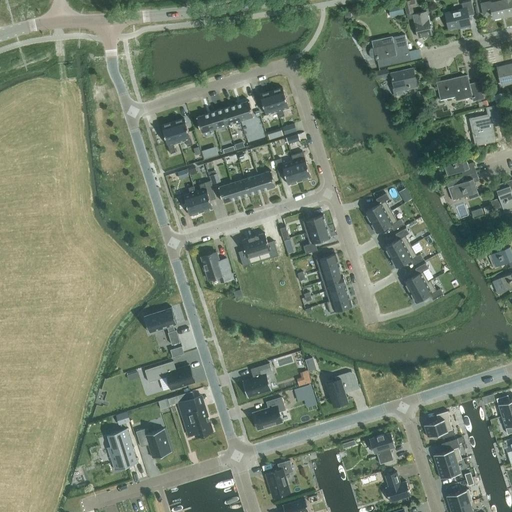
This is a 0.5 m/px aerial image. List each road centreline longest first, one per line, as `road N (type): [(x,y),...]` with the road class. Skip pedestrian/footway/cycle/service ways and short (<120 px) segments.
road 1 (residential): [(333,193),(291,61),(128,112)]
road 2 (unclassified): [(170,243),(236,456)]
road 3 (residential): [(0,296),(170,243)]
road 4 (unclassified): [(236,456),(401,403)]
road 5 (residential): [(170,243),(333,193)]
road 6 (secondary): [(108,19),(277,0)]
road 7 (residential): [(86,503),(236,456)]
road 8 (residential): [(0,158),(130,116)]
road 9 (residential): [(333,193),(373,321)]
road 10 (unclassified): [(130,116),(170,243)]
